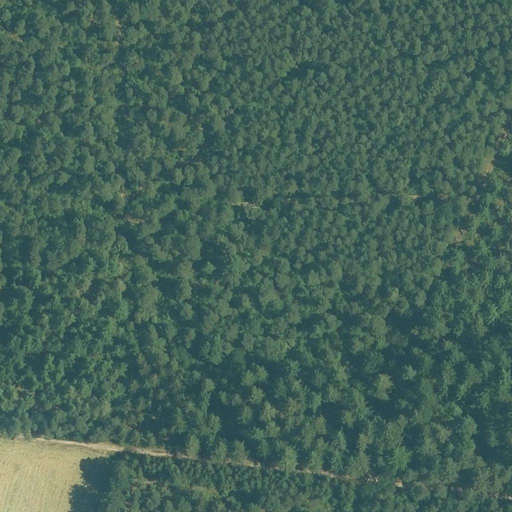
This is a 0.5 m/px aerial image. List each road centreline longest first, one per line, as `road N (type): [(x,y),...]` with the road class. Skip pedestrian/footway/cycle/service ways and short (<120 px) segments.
road 1 (track): [(364,481),(0,437)]
road 2 (track): [(364,481),(417,324),(474,198)]
road 3 (track): [(120,232),(101,0)]
road 4 (track): [(115,450),(132,350),(120,232)]
road 5 (track): [(511,500),(364,481)]
